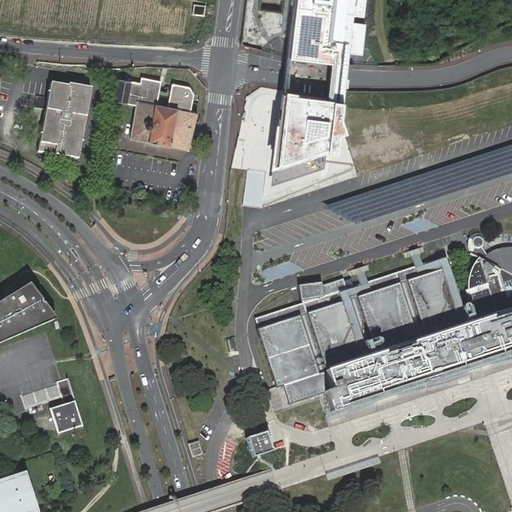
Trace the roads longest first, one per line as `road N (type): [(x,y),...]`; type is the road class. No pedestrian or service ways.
road 1 (residential): [(0,42),(224,61)]
road 2 (secondary): [(190,511),(131,307)]
road 3 (secondary): [(113,346),(164,511)]
road 4 (tertiary): [(224,61),(206,226)]
road 5 (residential): [(358,78),(436,76),(511,53)]
road 6 (secondary): [(109,259),(62,209),(0,171)]
road 7 (secondary): [(51,225),(92,289),(113,346)]
road 8 (unclassified): [(224,61),(358,78)]
